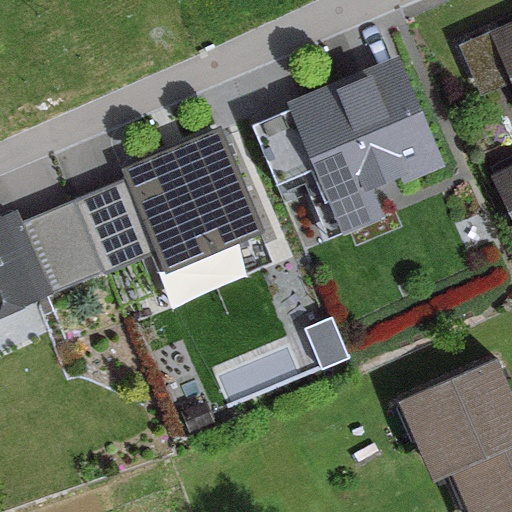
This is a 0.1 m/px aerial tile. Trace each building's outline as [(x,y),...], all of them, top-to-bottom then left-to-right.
[(511,22),(488,33),(511,89),(511,22)] [(435,149),(397,55),(294,97),(343,217),(378,203),(367,176),(435,149)] [(254,218),(217,128),(126,165),(163,255),(254,218)] [(511,184),(499,192),(511,218),(511,184)] [(0,299),(89,264),(65,205),(16,225),(11,212),(0,216),(0,299)] [(511,511),(511,407),(491,360),(403,399),(438,477),(456,469),(475,511),(511,511)]
